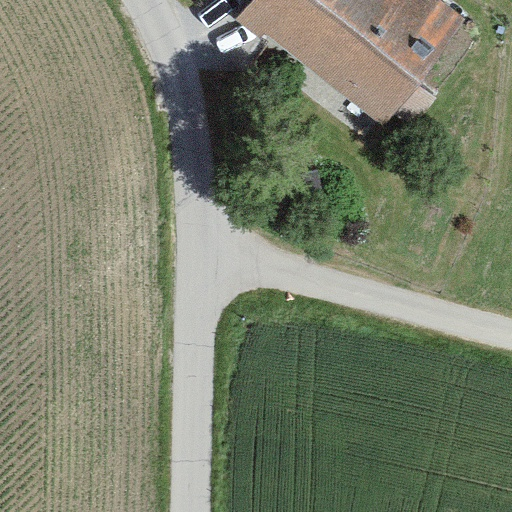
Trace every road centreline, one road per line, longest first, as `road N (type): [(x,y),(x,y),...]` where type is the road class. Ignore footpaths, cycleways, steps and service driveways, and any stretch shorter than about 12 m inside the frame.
road 1 (unclassified): [(201,259),(265,264),(511,332)]
road 2 (unclassified): [(201,259),(189,121),(141,0)]
road 3 (unclassified): [(192,511),(201,259)]
